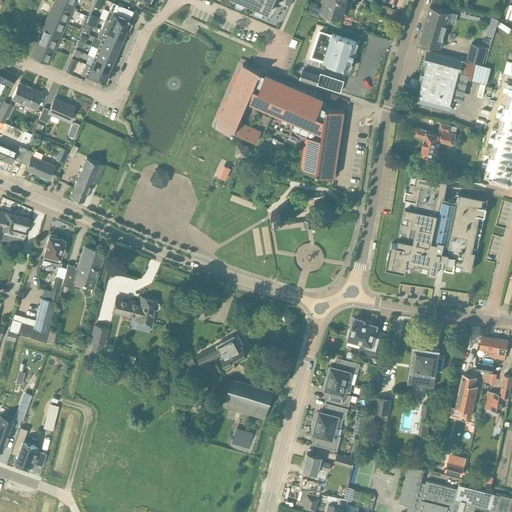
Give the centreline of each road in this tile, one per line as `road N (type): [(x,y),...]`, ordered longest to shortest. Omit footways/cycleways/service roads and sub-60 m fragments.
road 1 (residential): [(320,308),(0,181)]
road 2 (tertiary): [(352,291),(420,0)]
road 3 (residential): [(175,0),(148,25),(113,98),(0,51)]
road 4 (tertiary): [(267,511),(320,308)]
road 5 (tertiary): [(490,320),(352,291)]
